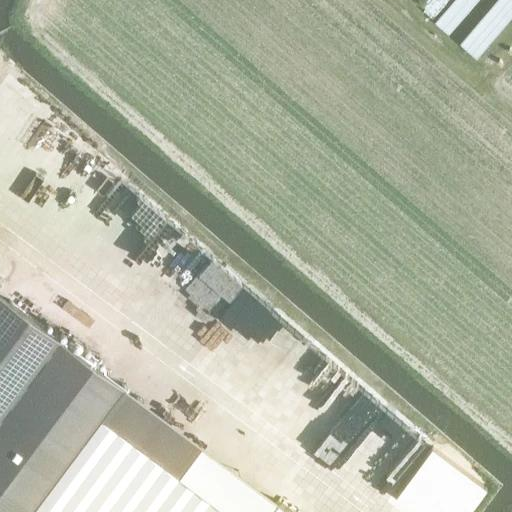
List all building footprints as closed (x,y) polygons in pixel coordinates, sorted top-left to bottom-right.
[(452,0),(435,19),(450,32),(477,0),(452,0)] [(511,0),(495,0),(460,41),(478,56),(511,15),(511,0)] [(196,246),(202,238),(211,245),(218,236),(190,215),(177,231),(196,246)] [(205,242),(170,283),(234,338),(249,319),(258,326),(262,321),(270,327),(276,319),(286,327),(294,317),(205,242)] [(0,511),(300,511),(0,292),(0,511)] [(381,451),(403,469),(431,435),(416,422),(424,413),(391,386),(380,398),(371,391),(334,435),(361,457),(381,433),(390,440),(381,451)] [(426,509),(450,508),(450,493),(465,492),(464,469),(424,471),(426,509)]
